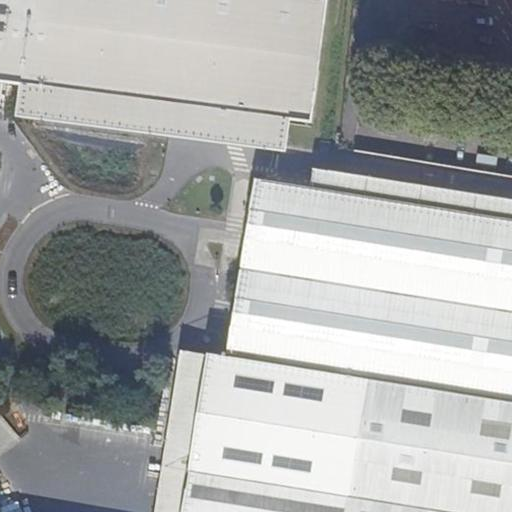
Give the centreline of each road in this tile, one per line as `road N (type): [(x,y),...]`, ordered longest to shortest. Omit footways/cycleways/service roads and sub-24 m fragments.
road 1 (unknown): [(511,167),(342,143),(253,165),(214,216),(189,224)]
road 2 (unknown): [(0,287),(10,312),(39,337),(81,352),(129,353),(171,342),(188,318),(191,296)]
road 3 (unknown): [(189,224),(67,203),(24,221),(3,247),(0,269)]
